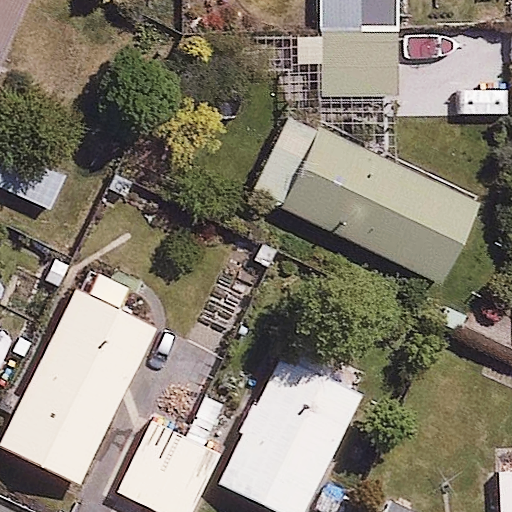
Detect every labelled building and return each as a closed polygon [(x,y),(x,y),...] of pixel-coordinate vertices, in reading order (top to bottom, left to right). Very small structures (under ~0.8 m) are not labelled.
[(0,0),(0,66),(30,0),(0,0)] [(399,0),(321,0),(322,22),(400,20),(399,0)] [(322,22),(297,23),(298,60),(323,60),(324,91),(401,89),(401,58),(400,20),(322,22)] [(401,58),(401,89),(402,112),(490,110),(489,56),(401,58)] [(483,197),(291,112),(255,193),(448,278),(483,197)] [(7,138),(0,151),(0,180),(50,206),(68,168),(7,138)] [(91,292),(74,284),(1,440),(83,479),(156,322),(118,304),(129,281),(102,268),(91,292)] [(292,354),(278,348),(221,477),(301,511),(304,511),(360,387),(331,374),(341,351),(302,333),(292,354)] [(189,511),(221,447),(153,414),(117,487),(168,511),(189,511)] [(511,511),(511,466),(503,467),(504,511),(511,511)] [(423,511),(424,511),(389,495),(381,511),(423,511)]
